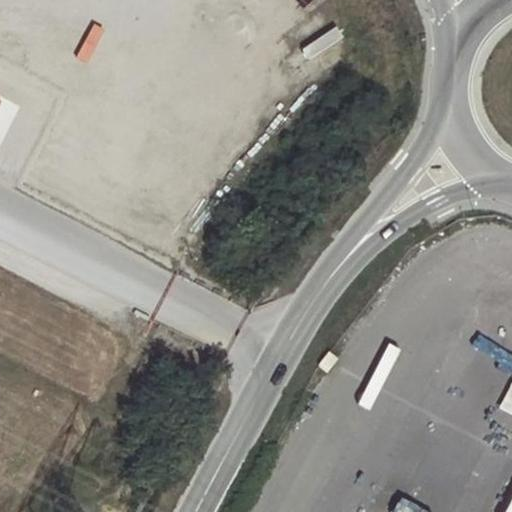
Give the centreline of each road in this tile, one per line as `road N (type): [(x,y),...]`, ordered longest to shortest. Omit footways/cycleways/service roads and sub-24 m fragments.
road 1 (secondary): [(449,95),(409,166),(292,327),(257,398)]
road 2 (secondary): [(257,398),(400,229),(506,183)]
road 3 (unknown): [(0,188),(292,327)]
road 4 (secondary): [(196,511),(257,398)]
